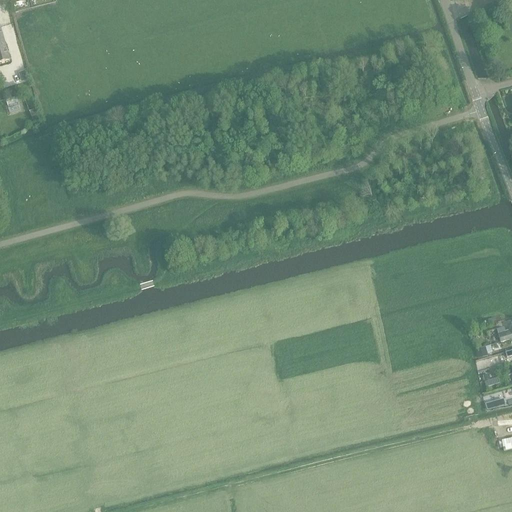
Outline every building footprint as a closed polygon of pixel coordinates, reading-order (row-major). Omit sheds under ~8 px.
[(0,65),(9,62),(0,30),(0,65)] [(511,339),(511,332),(511,331),(498,335),(501,343),(511,339)] [(486,348),(476,351),(478,359),(488,357),(486,348)] [(501,359),(493,362),(494,368),(503,366),(501,359)] [(511,438),(501,442),(504,452),(511,449),(511,438)]
